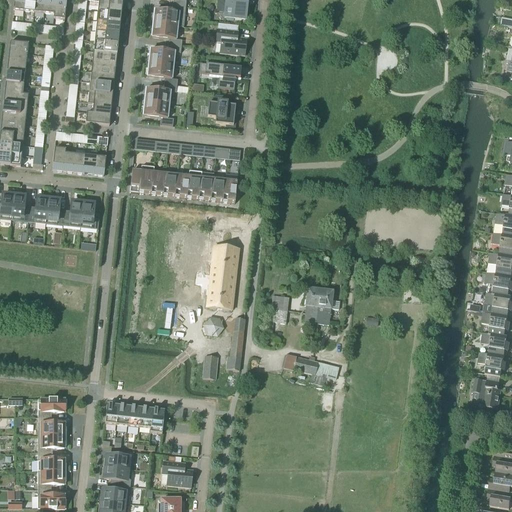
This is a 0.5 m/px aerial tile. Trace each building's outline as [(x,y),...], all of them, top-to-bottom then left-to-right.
[(14,0),(13,12),(23,13),(24,0),(14,0)] [(24,0),(23,13),(34,14),(35,0),(24,0)] [(35,0),(34,14),(44,15),(45,0),(35,0)] [(53,21),(54,21),(55,0),(45,0),(44,15),(54,17),(53,21)] [(55,0),(54,21),(64,22),(66,0),(55,0)] [(173,2),(172,8),(185,9),(186,3),(180,2),(180,0),(155,0),(173,2)] [(217,0),(217,2),(222,2),(221,14),(224,14),(224,20),(225,20),(225,21),(233,22),(234,21),(245,22),(246,13),(247,13),(248,5),(229,3),(229,0),(217,0)] [(98,3),(97,13),(121,16),(122,5),(98,3)] [(154,12),(153,26),(183,29),(185,9),(172,8),(172,14),(154,12)] [(97,13),(96,24),(120,26),(121,16),(97,13)] [(511,29),(511,20),(501,19),(500,27),(511,29)] [(96,24),(95,34),(119,36),(120,26),(96,24)] [(234,33),(235,28),(235,27),(218,25),(216,44),(220,45),(219,55),(244,58),(246,42),(236,41),(237,34),(234,33)] [(169,41),(168,47),(181,49),(182,43),(176,42),(177,29),(183,30),(183,29),(153,26),(151,39),(169,41)] [(95,34),(94,44),(118,46),(119,36),(95,34)] [(10,44),(9,54),(27,56),(28,46),(10,44)] [(94,44),(93,54),(116,56),(118,46),(94,44)] [(150,52),(148,65),(173,68),(174,54),(180,55),(181,49),(168,47),(167,54),(150,52)] [(9,54),(7,65),(26,67),(27,56),(9,54)] [(93,54),(92,64),(115,67),(116,56),(93,54)] [(198,75),(209,76),(209,78),(208,79),(218,80),(217,91),(233,93),(234,84),(235,84),(234,84),(235,82),(239,82),(241,70),(218,68),(218,65),(206,63),(205,66),(199,66),(198,75)] [(92,64),(91,74),(114,77),(115,67),(92,64)] [(7,65),(6,75),(25,77),(26,67),(7,65)] [(164,81),(164,87),(177,88),(177,82),(171,81),(173,68),(148,65),(147,79),(164,81)] [(91,74),(90,84),(113,87),(114,77),(91,74)] [(6,75),(5,85),(23,87),(25,77),(6,75)] [(88,94),(88,95),(112,97),(113,87),(90,84),(89,85),(95,85),(94,95),(88,94)] [(5,85),(4,95),(28,98),(28,97),(22,97),(23,87),(5,85)] [(145,91),(144,105),(169,107),(170,94),(176,95),(177,88),(164,87),(163,93),(145,91)] [(4,95),(3,105),(27,108),(28,98),(4,95)] [(88,95),(87,105),(111,107),(112,97),(88,95)] [(207,119),(215,120),(215,126),(226,127),(225,129),(234,130),(236,119),(234,119),(235,108),(227,107),(227,105),(224,105),(225,98),(212,97),(211,106),(208,105),(207,119)] [(3,105),(2,115),(26,118),(27,108),(3,105)] [(86,114),(86,115),(110,118),(111,107),(87,105),(93,106),(92,115),(86,114)] [(169,107),(144,105),(143,118),(160,120),(159,128),(172,129),(173,121),(167,121),(169,107)] [(2,115),(1,126),(24,128),(26,118),(2,115)] [(110,118),(86,115),(85,125),(109,128),(110,118)] [(1,126),(0,133),(0,135),(23,138),(24,128),(1,126)] [(0,135),(0,145),(22,148),(23,138),(0,135)] [(0,145),(0,156),(21,159),(22,148),(0,145)] [(52,174),(62,175),(65,151),(54,150),(52,174)] [(62,175),(72,176),(74,156),(65,155),(65,151),(62,175)] [(72,176),(83,177),(85,154),(84,158),(74,156),(72,176)] [(83,177),(93,178),(95,155),(85,154),(83,177)] [(95,155),(93,178),(103,179),(105,160),(95,159),(96,155),(95,155)] [(21,159),(0,156),(0,166),(20,169),(21,159)] [(129,195),(150,197),(153,169),(141,168),(140,173),(132,172),(129,195)] [(150,197),(162,198),(165,176),(153,174),(154,169),(153,169),(150,197)] [(174,199),(186,201),(189,173),(188,178),(177,177),(174,199)] [(186,201),(198,202),(201,175),(189,173),(186,201)] [(210,203),(212,181),(213,176),(201,175),(198,202),(210,203)] [(162,198),(174,199),(177,177),(165,176),(162,198)] [(210,203),(222,205),(224,182),(212,181),(210,203)] [(224,182),(222,205),(234,206),(237,183),(224,182)] [(510,208),(508,218),(511,218),(511,197),(511,198),(503,196),(501,207),(510,208)] [(0,221),(11,223),(13,198),(2,197),(1,206),(0,206),(0,221)] [(11,223),(28,225),(30,209),(24,209),(25,199),(13,198),(11,223)] [(28,225),(45,227),(48,202),(37,201),(36,210),(30,209),(28,225)] [(45,227),(62,229),(64,213),(58,212),(59,203),(48,202),(45,227)] [(62,229),(80,230),(82,206),(71,204),(70,214),(64,213),(62,229)] [(82,206),(80,230),(97,232),(99,217),(98,217),(93,216),(94,207),(82,206)] [(502,237),(504,237),(511,238),(511,218),(508,218),(496,216),(495,226),(504,227),(502,237)] [(500,247),(499,256),(511,258),(511,238),(504,237),(502,237),(493,235),(491,246),(500,247)] [(210,277),(195,275),(194,285),(209,287),(206,310),(231,313),(238,253),(213,250),(210,277)] [(497,267),(495,276),(511,279),(511,273),(511,258),(499,256),(490,255),(488,265),(497,267)] [(65,266),(74,267),(75,258),(66,257),(65,266)] [(417,269),(404,268),(403,275),(416,276),(417,269)] [(376,269),(375,278),(389,280),(390,270),(376,269)] [(392,282),(399,282),(400,274),(392,273),(392,282)] [(494,286),(492,296),(508,299),(509,293),(511,293),(511,291),(511,285),(510,285),(511,279),(495,276),(486,274),(485,285),(494,286)] [(303,325),(316,327),(319,292),(307,291),(303,325)] [(319,292),(316,327),(328,328),(330,311),(338,312),(339,304),(331,303),(332,294),(319,292)] [(486,295),(483,315),(507,319),(508,313),(511,314),(511,310),(511,305),(510,305),(511,299),(508,299),(492,296),(486,295)] [(269,324),(285,326),(288,299),(272,298),(269,324)] [(164,332),(175,334),(179,307),(167,305),(164,332)] [(490,326),(488,335),(488,336),(504,339),(505,333),(508,333),(510,325),(506,324),(507,319),(483,315),(481,324),(490,326)] [(219,320),(208,318),(202,327),(207,337),(218,339),(223,331),(219,320)] [(364,327),(377,329),(378,321),(366,319),(364,327)] [(225,372),(239,373),(245,323),(234,321),(229,360),(227,360),(225,372)] [(490,346),(488,355),(488,356),(504,359),(505,353),(508,353),(509,345),(506,345),(507,339),(504,339),(488,336),(488,335),(482,334),(481,345),(490,346)] [(488,356),(488,355),(479,354),(477,365),(486,366),(485,376),(500,379),(501,373),(504,374),(506,366),(503,365),(504,359),(488,356)] [(292,373),(293,372),(334,382),(338,370),(284,356),(281,371),(292,373)] [(202,381),(215,382),(217,360),(204,359),(202,381)] [(485,403),(483,409),(497,412),(499,397),(499,396),(499,395),(498,394),(497,394),(499,385),(475,381),(473,394),(480,395),(479,402),(485,403)] [(38,402),(38,420),(51,420),(51,415),(64,415),(64,411),(66,411),(66,402),(38,402)] [(104,426),(116,427),(118,408),(106,406),(104,426)] [(116,427),(127,429),(130,409),(118,408),(116,427)] [(127,429),(139,430),(141,410),(130,409),(127,429)] [(149,435),(150,435),(152,411),(141,410),(139,430),(150,431),(149,435)] [(152,411),(150,435),(161,436),(164,413),(152,411)] [(38,420),(38,438),(66,438),(66,429),(64,429),(64,426),(50,426),(51,420),(38,420)] [(38,438),(37,456),(50,456),(50,451),(64,451),(64,448),(66,448),(66,438),(38,438)] [(104,462),(103,469),(132,472),(133,455),(116,453),(115,458),(106,457),(106,462),(104,462)] [(37,456),(37,475),(66,475),(66,466),(64,465),(64,462),(50,462),(50,456),(37,456)] [(511,460),(508,460),(496,458),(494,458),(492,468),(497,469),(496,475),(511,477),(511,460)] [(166,488),(190,490),(192,474),(184,473),(184,466),(164,464),(163,477),(168,477),(166,488)] [(113,482),(112,487),(130,489),(132,472),(103,469),(102,476),(104,477),(103,481),(113,482)] [(37,475),(37,493),(50,493),(50,487),(64,487),(64,484),(66,484),(66,475),(37,475)] [(490,481),(488,491),(509,495),(510,489),(511,489),(511,477),(496,475),(495,482),(490,481)] [(100,496),(99,503),(128,506),(129,495),(125,494),(126,489),(130,490),(130,489),(112,487),(112,493),(102,492),(102,496),(100,496)] [(509,495),(488,491),(487,501),(491,502),(490,509),(508,511),(511,501),(508,501),(509,495)] [(50,493),(37,493),(37,511),(66,511),(66,502),(63,502),(63,498),(50,498),(50,493)] [(179,511),(179,502),(161,502),(161,506),(158,506),(158,511),(179,511)] [(127,511),(128,506),(99,503),(99,511),(100,511),(127,511)]
